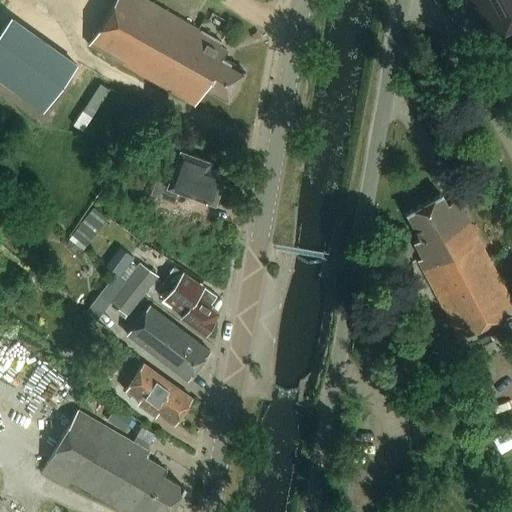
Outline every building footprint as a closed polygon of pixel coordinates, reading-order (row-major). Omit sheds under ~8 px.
[(226,101),(244,71),(222,59),(227,51),(219,47),(221,43),(145,0),(114,0),(88,46),(194,106),(204,89),(226,101)] [(511,0),(464,0),(486,41),(511,27),(511,0)] [(180,192),(214,205),(225,175),(207,169),(210,162),(179,152),(167,185),(155,180),(149,195),(175,204),(180,192)] [(459,340),(511,311),(511,301),(458,200),(447,206),(441,195),(406,214),(420,240),(414,244),(422,259),(417,262),(459,340)] [(92,205),(71,237),(88,248),(108,216),(92,205)] [(115,274),(143,295),(156,277),(129,256),(123,265),(118,261),(111,269),(116,273),(115,274)] [(210,305),(216,296),(182,273),(164,299),(184,313),(180,318),(205,335),(214,322),(213,321),(218,313),(210,308),(212,306),(210,305)] [(143,295),(115,274),(86,313),(95,321),(110,302),(128,315),(143,295)] [(127,335),(187,381),(209,351),(149,305),(127,335)] [(157,414),(174,425),(192,399),(142,366),(124,392),(139,402),(137,405),(155,417),(157,414)] [(440,414),(461,404),(454,390),(433,399),(440,414)] [(145,456),(148,451),(77,410),(44,467),(120,511),(169,511),(184,488),(163,476),(167,470),(145,456)] [(503,462),(511,457),(511,438),(495,447),(503,462)]
